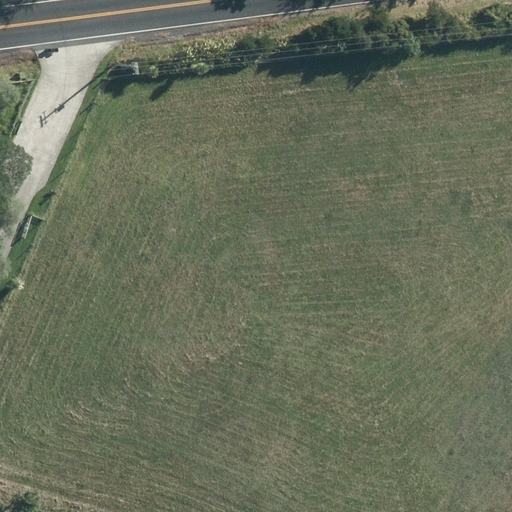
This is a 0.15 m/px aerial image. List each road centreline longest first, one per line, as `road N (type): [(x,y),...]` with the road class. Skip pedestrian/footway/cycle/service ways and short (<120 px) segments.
road 1 (unknown): [(88,14),(0,216)]
road 2 (unclassified): [(0,26),(201,0)]
